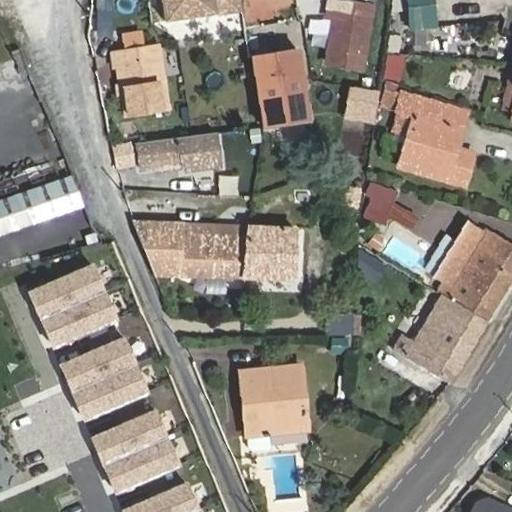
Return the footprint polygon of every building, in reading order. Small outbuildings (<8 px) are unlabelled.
[(236,0),(161,0),(165,20),(238,8),(236,0)] [(326,63),(363,68),(372,5),(336,0),(329,0),(326,16),(333,17),(326,63)] [(405,0),(409,30),(462,24),(510,19),(507,0),(405,0)] [(122,35),(124,49),(143,46),(141,32),(122,35)] [(115,50),(125,116),(168,110),(158,44),(143,46),(124,49),(115,50)] [(253,57),(264,126),(308,119),(296,50),(253,57)] [(464,185),(470,166),(462,164),(466,150),(457,148),(463,126),(427,117),(432,101),(402,92),(398,109),(413,113),(398,166),(464,185)] [(468,111),(432,101),(427,117),(463,126),(468,111)] [(217,133),(137,143),(140,169),(182,163),(183,171),(221,166),(217,133)] [(131,144),(112,147),(117,168),(135,164),(131,144)] [(70,178),(0,202),(0,230),(1,233),(80,205),(70,178)] [(417,217),(394,203),(387,215),(411,228),(417,217)] [(184,224),(132,221),(154,275),(293,278),(295,229),(184,224)] [(445,281),(438,292),(441,293),(413,340),(402,334),(393,349),(450,382),(486,320),(511,277),(511,245),(484,228),(482,232),(467,223),(435,275),(445,281)] [(99,262),(31,291),(56,349),(125,318),(99,262)] [(327,314),(327,335),(354,334),(354,312),(327,314)] [(131,334),(63,363),(88,422),(157,391),(131,334)] [(300,366),(241,372),(246,435),(307,428),(300,366)] [(161,408),(93,437),(118,495),(188,464),(161,408)] [(208,511),(193,479),(125,508),(127,511),(208,511)] [(511,511),(511,510),(485,498),(475,503),(470,511),(511,511)]
